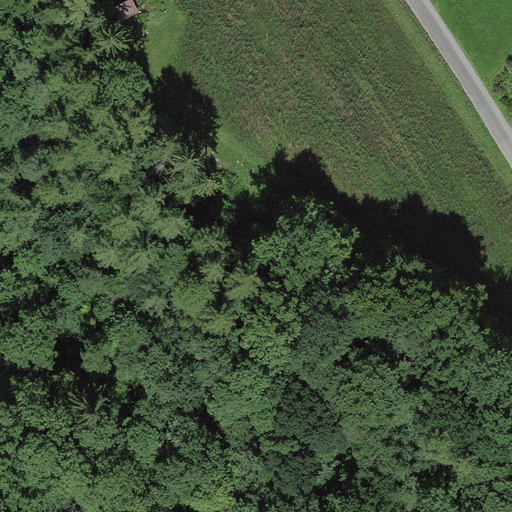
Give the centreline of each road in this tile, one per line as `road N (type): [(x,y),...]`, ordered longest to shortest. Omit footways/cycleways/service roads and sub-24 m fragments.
road 1 (track): [(158,511),(0,291)]
road 2 (unclassified): [(418,0),(511,148)]
